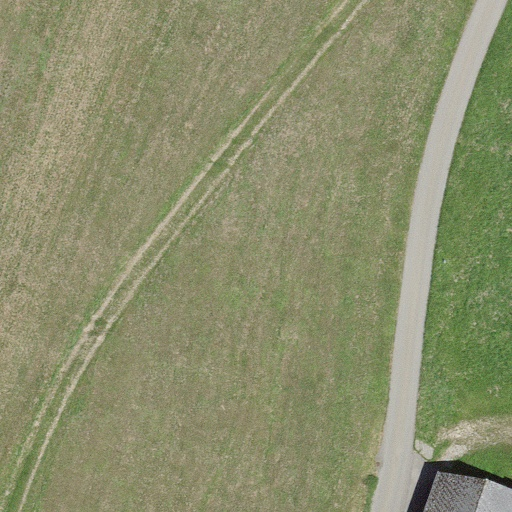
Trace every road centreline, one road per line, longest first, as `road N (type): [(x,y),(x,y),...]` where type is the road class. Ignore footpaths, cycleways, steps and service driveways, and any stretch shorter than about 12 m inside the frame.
road 1 (track): [(346,0),(86,318),(22,453),(4,511)]
road 2 (unclassified): [(379,511),(421,203),(489,0)]
road 3 (track): [(388,460),(511,417)]
